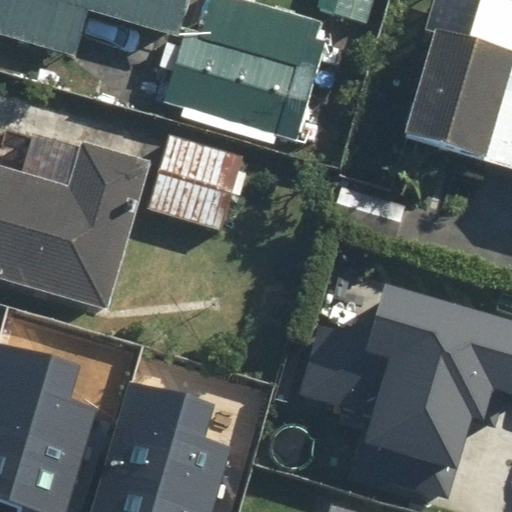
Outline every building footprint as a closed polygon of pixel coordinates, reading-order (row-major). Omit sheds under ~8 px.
[(190,0),(0,0),(0,48),(71,68),(83,26),(176,52),(190,0)] [(328,39),(207,0),(196,0),(162,104),(293,147),(328,39)] [(374,0),(333,0),(327,19),(362,33),(374,0)] [(511,6),(511,0),(427,0),(387,138),(468,161),(470,153),(511,6)] [(511,84),(499,80),(473,171),(511,182),(511,84)] [(240,166),(165,143),(142,217),(216,241),(240,166)] [(58,199),(0,181),(0,291),(97,322),(142,175),(72,153),(58,199)] [(336,189),(323,223),(389,250),(403,215),(336,189)] [(348,297),(319,398),(341,404),(339,414),(385,428),(388,419),(462,440),(492,339),(348,297)] [(511,347),(498,343),(473,426),(511,437),(511,347)] [(0,348),(0,492),(12,496),(16,483),(99,509),(104,491),(150,505),(181,405),(0,348)]
